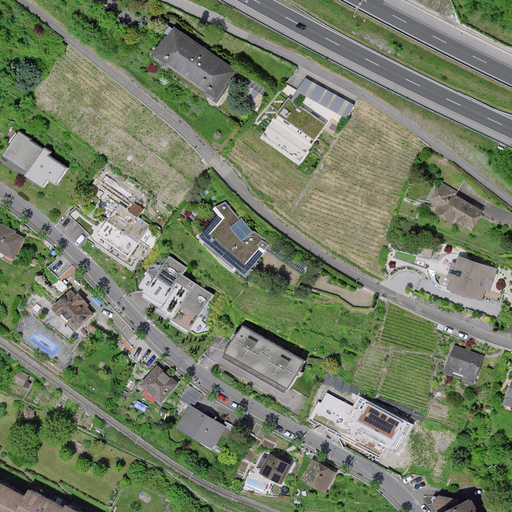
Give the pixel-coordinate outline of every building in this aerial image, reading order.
[(183,30),(164,58),(217,93),(216,96),(228,104),(239,88),(236,86),(246,71),(183,30)] [(303,79),(298,94),(351,113),(356,98),(303,79)] [(336,127),(297,98),(269,136),(308,165),(336,127)] [(23,132),(8,155),(34,171),(48,147),(23,132)] [(57,153),(48,147),(34,171),(30,177),(49,188),(54,179),(62,184),(72,167),(55,156),(57,153)] [(493,213),(450,185),(439,202),(449,208),(446,213),(461,223),(465,216),(484,228),(493,213)] [(233,219),(220,235),(256,265),(267,249),(276,254),(280,246),(261,234),(249,219),(246,220),(233,204),(222,209),(233,219)] [(124,205),(103,236),(134,257),(154,225),(124,205)] [(0,224),(0,251),(17,259),(26,236),(0,224)] [(174,255),(148,294),(167,307),(165,311),(196,332),(221,295),(190,274),(194,268),(174,255)] [(458,277),(455,288),(488,298),(491,288),(494,289),(501,266),(464,255),(462,261),(458,260),(453,275),(458,277)] [(96,314),(72,290),(54,307),(78,331),(96,314)] [(243,327),(226,357),(289,392),(306,362),(243,327)] [(454,345),(443,374),(474,385),(485,356),(454,345)] [(180,383),(158,365),(142,385),(164,403),(180,383)] [(511,378),(503,406),(511,408),(511,378)] [(360,397),(346,424),(399,452),(414,424),(360,397)] [(192,405),(179,428),(214,448),(227,426),(192,405)] [(272,454),(261,473),(283,484),(293,465),(272,454)] [(313,461),(303,482),(326,493),(336,473),(313,461)] [(14,511),(23,496),(0,483),(0,511),(14,511)] [(23,496),(14,511),(62,511),(64,510),(28,490),(23,496)] [(457,491),(433,500),(437,511),(461,503),(457,491)] [(474,511),(468,501),(446,511),(474,511)]
